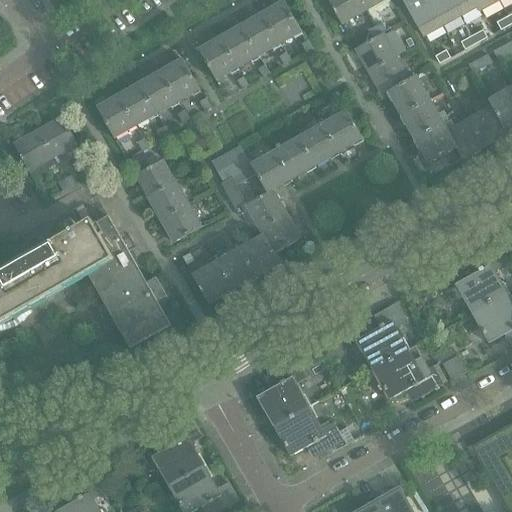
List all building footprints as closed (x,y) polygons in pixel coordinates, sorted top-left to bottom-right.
[(359,0),(327,0),(342,25),(366,11),(359,0)] [(359,0),(366,11),(385,0),(359,0)] [(443,27),(428,0),(404,0),(425,37),(443,27)] [(461,17),(451,0),(428,0),(443,27),(461,17)] [(481,11),(475,0),(451,0),(461,17),(478,8),(480,12),(481,11)] [(499,1),(498,0),(475,0),(481,11),(499,1)] [(285,3),(264,15),(281,45),(302,33),(301,30),(286,5),(287,5),(285,3)] [(264,15),(242,27),(259,57),(281,45),(264,15)] [(511,25),(511,24),(508,18),(497,24),(501,31),(511,25)] [(374,40),(356,50),(369,73),(396,58),(383,35),(386,33),(381,24),(369,31),(374,40)] [(242,27),(221,39),(238,69),(259,57),(242,27)] [(488,39),(483,31),(472,37),(477,45),(488,39)] [(466,51),(477,45),(472,37),(461,43),(466,51)] [(215,79),(216,82),(238,69),(221,39),(199,52),(200,54),(201,54),(215,79)] [(308,42),(302,45),(307,54),(313,51),(308,42)] [(511,42),(493,53),(497,60),(511,52),(511,42)] [(447,51),(436,57),(440,65),(451,59),(447,51)] [(286,54),(280,58),(285,67),(291,63),(286,54)] [(488,56),(469,66),(473,74),(492,63),(488,56)] [(396,58),(369,73),(383,96),(388,93),(410,81),(396,58)] [(185,63),(183,60),(162,73),(179,103),(201,90),(199,88),(185,63)] [(265,67),(259,70),(263,79),(270,75),(265,67)] [(162,73),(140,85),(157,115),(179,103),(162,73)] [(388,93),(402,117),(430,101),(416,77),(410,81),(388,93)] [(244,79),(237,82),(242,91),(248,87),(244,79)] [(140,85),(119,97),(136,127),(157,115),(140,85)] [(511,89),(489,102),(492,107),(506,129),(511,125),(511,89)] [(338,92),(332,95),(336,103),(343,100),(338,92)] [(113,137),(114,140),(136,127),(119,97),(97,110),(99,112),(113,137)] [(206,100),(200,103),(205,112),(211,108),(206,100)] [(430,101),(402,117),(416,141),(444,125),(430,101)] [(492,107),(470,120),(485,147),(509,134),(506,129),(492,107)] [(184,112),(178,116),(183,125),(189,121),(184,112)] [(349,115),(348,112),(324,126),(339,153),(363,140),(362,137),(349,115)] [(63,119),(38,132),(53,159),(78,145),(63,119)] [(470,120),(448,133),(456,150),(462,160),(485,147),(470,120)] [(448,133),(444,125),(416,141),(430,165),(456,150),(448,133)] [(324,126),(300,139),(315,167),(339,153),(324,126)] [(165,128),(159,131),(164,140),(170,137),(165,128)] [(38,132),(14,146),(29,172),(53,159),(38,132)] [(300,139),(276,153),(291,181),(315,167),(300,139)] [(144,140),(138,143),(143,152),(149,149),(144,140)] [(241,148),(212,164),(224,184),(253,168),(252,167),(241,148)] [(276,153),(252,167),(253,168),(267,194),(273,191),(291,181),(276,153)] [(163,161),(136,177),(148,198),(175,182),(163,161)] [(72,176),(66,180),(70,189),(77,185),(72,176)] [(66,180),(59,183),(64,192),(70,189),(66,180)] [(175,182),(148,198),(161,221),(188,205),(175,182)] [(247,206),(261,230),(287,216),(273,191),(267,194),(247,206)] [(201,228),(188,205),(161,221),(174,244),(201,228)] [(287,216),(261,230),(265,236),(275,254),(301,240),(287,216)] [(0,331),(2,332),(7,330),(12,329),(17,326),(21,324),(25,321),(28,317),(31,313),(27,310),(88,275),(130,348),(129,348),(130,350),(171,326),(158,303),(166,298),(166,299),(167,298),(157,278),(155,279),(155,280),(147,284),(109,217),(95,225),(93,222),(79,229),(75,222),(50,236),(48,233),(38,239),(40,242),(0,264),(0,331)] [(221,234),(207,242),(212,252),(226,244),(221,234)] [(265,236),(241,250),(257,278),(281,264),(280,261),(279,261),(275,254),(265,236)] [(465,296),(462,297),(463,298),(465,297),(475,314),(508,295),(495,272),(507,266),(497,248),(474,261),(480,272),(456,286),(456,287),(459,286),(465,296)] [(241,250),(217,264),(233,291),(257,278),(241,250)] [(190,253),(182,258),(187,266),(195,262),(190,253)] [(208,302),(207,303),(209,305),(233,291),(217,264),(193,277),(194,280),(195,280),(208,302)] [(475,314),(484,331),(483,332),(485,335),(487,335),(491,343),(489,344),(489,345),(511,331),(511,302),(508,295),(475,314)] [(375,317),(381,329),(357,342),(357,344),(360,342),(365,352),(363,354),(364,355),(366,353),(376,371),(409,352),(396,329),(407,322),(397,305),(375,317)] [(392,399),(390,400),(390,401),(415,387),(421,398),(443,385),(434,368),(429,370),(416,348),(409,352),(376,371),(385,387),(384,388),(386,392),(387,391),(392,399)] [(449,351),(438,357),(452,381),(467,373),(458,358),(454,360),(449,351)] [(310,408),(297,385),(308,379),(298,361),(276,374),(282,385),(258,399),(258,400),(260,399),(266,409),(264,410),(265,411),(267,410),(277,427),(310,408)] [(277,427),(286,444),(285,445),(287,448),(288,448),(293,455),(290,457),(291,458),(316,444),(322,455),(344,442),(334,424),(323,431),(310,408),(277,427)] [(161,468),(159,470),(160,471),(162,470),(172,487),(205,468),(192,445),(203,438),(194,421),(193,421),(171,434),(177,445),(153,459),(153,460),(156,458),(161,468)] [(511,511),(511,425),(471,449),(476,457),(474,458),(478,466),(480,465),(507,511),(511,511)] [(205,468),(172,487),(181,504),(180,504),(182,508),(183,507),(185,511),(195,511),(210,503),(215,511),(221,511),(239,502),(229,484),(218,491),(205,468)] [(100,511),(94,500),(105,494),(95,476),(73,489),(79,500),(58,511),(100,511)] [(412,511),(400,490),(361,511),(412,511)]
